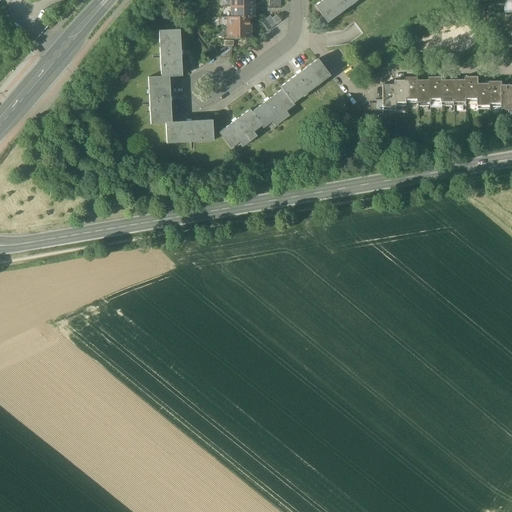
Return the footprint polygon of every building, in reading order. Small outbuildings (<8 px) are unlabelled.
[(323,0),(314,7),(327,23),(357,0),(323,0)] [(366,0),(353,10),(360,19),(354,23),(358,28),(363,35),(368,30),(375,39),(427,0),(366,0)] [(254,7),(230,7),(230,18),(251,17),(255,17),(254,7)] [(276,15),(272,18),(276,25),(280,21),(276,15)] [(272,18),(270,16),(265,19),(272,28),(276,25),(272,18)] [(230,18),(226,18),(227,28),(251,28),(251,17),(230,18)] [(272,28),(265,19),(260,23),(267,31),(272,28)] [(251,28),(227,28),(227,39),(251,38),(251,28)] [(179,30),(158,31),(161,77),(161,78),(169,77),(182,76),(179,30)] [(317,59),(280,87),(281,89),(292,104),(293,103),(330,76),(317,59)] [(161,77),(147,77),(150,124),(165,123),(171,122),(169,77),(161,78),(161,77)] [(442,77),(430,78),(430,81),(430,99),(442,99),(442,81),(442,77)] [(478,84),(478,77),(466,77),(466,80),(466,99),(478,99),(478,84)] [(418,78),(406,78),(406,81),(406,100),(418,100),(418,81),(418,78)] [(466,80),(454,81),(454,102),(466,102),(466,99),(466,80)] [(406,100),(406,81),(394,81),(394,85),(394,103),(406,103),(406,102),(406,100)] [(430,99),(430,81),(418,81),(418,100),(418,103),(430,103),(430,99)] [(454,102),(454,81),(442,81),(442,99),(442,102),(454,102)] [(502,85),(502,82),(490,82),(490,84),(490,104),(502,104),(502,85)] [(490,84),(478,84),(478,99),(478,106),(490,106),(490,104),(490,84)] [(394,85),(382,85),(382,100),(382,107),(383,107),(394,107),(394,103),(394,85)] [(511,85),(502,85),(502,104),(502,107),(511,106),(511,85)] [(281,89),(251,112),(262,126),(261,126),(262,128),(271,122),(273,124),(287,114),(285,111),(294,105),(293,103),(292,104),(281,89)] [(250,109),(218,133),(230,149),(239,142),(240,144),(255,134),(253,132),(261,126),(262,126),(251,112),(250,109)] [(171,122),(165,123),(166,144),(213,141),(212,120),(171,122)]
